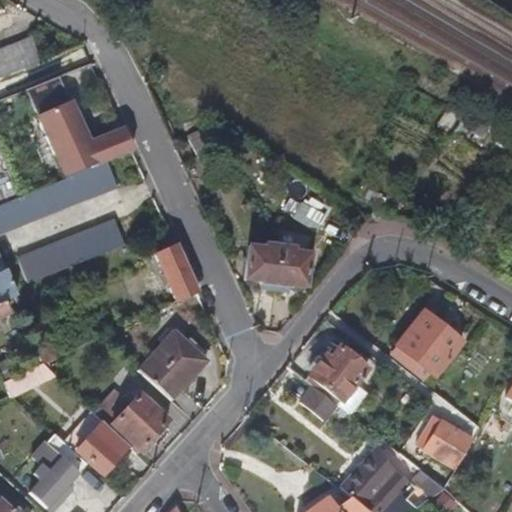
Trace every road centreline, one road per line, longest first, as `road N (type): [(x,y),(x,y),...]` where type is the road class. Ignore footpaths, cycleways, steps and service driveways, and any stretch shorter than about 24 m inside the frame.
road 1 (residential): [(256,375),(116,55),(96,31),(40,0)]
road 2 (residential): [(256,375),(358,255),(406,249),(511,311)]
